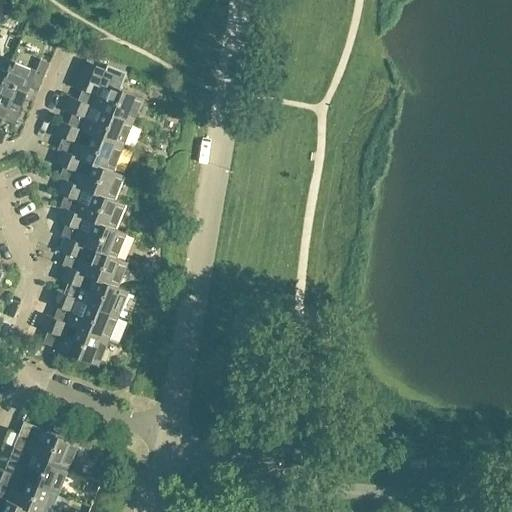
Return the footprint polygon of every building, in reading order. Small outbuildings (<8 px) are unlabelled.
[(29,89),(36,72),(10,61),(5,73),(0,85),(0,125),(2,119),(13,124),(12,126),(14,127),(29,89)] [(142,99),(119,89),(126,73),(107,65),(105,70),(84,62),(74,86),(84,90),(79,101),(132,123),(142,99)] [(29,89),(38,92),(45,76),(36,72),(29,89)] [(132,123),(79,101),(69,97),(64,111),(74,115),(69,125),(122,147),(132,123)] [(122,147),(69,125),(60,121),(54,135),(64,139),(59,150),(112,171),(122,147)] [(112,171),(59,150),(56,149),(56,150),(60,152),(55,165),(65,169),(61,179),(113,200),(123,176),(112,171)] [(114,229),(124,205),(113,200),(61,179),(58,177),(57,179),(61,181),(56,193),(65,197),(61,208),(114,229)] [(115,259),(125,234),(121,233),(114,229),(61,208),(59,206),(58,208),(62,210),(56,222),(67,226),(64,233),(62,237),(115,259)] [(115,288),(125,263),(115,259),(62,237),(58,236),(58,237),(62,239),(57,251),(67,255),(63,266),(115,288)] [(115,288),(63,266),(60,265),(59,266),(63,268),(58,280),(67,284),(63,295),(117,317),(127,292),(115,288)] [(117,317),(63,295),(54,291),(48,305),(57,308),(53,319),(107,341),(117,317)] [(107,341),(53,319),(44,315),(38,329),(47,333),(43,343),(41,342),(40,344),(97,367),(107,341)] [(37,458),(67,470),(78,444),(66,440),(72,427),(44,416),(39,429),(48,432),(43,445),(18,435),(13,448),(37,458)] [(57,494),(67,470),(37,458),(13,448),(3,472),(27,482),(57,494)] [(92,471),(90,478),(101,482),(104,476),(92,471)] [(49,511),(57,494),(27,482),(22,494),(0,484),(0,499),(6,502),(29,511),(49,511)] [(29,511),(6,502),(1,511),(29,511)]
